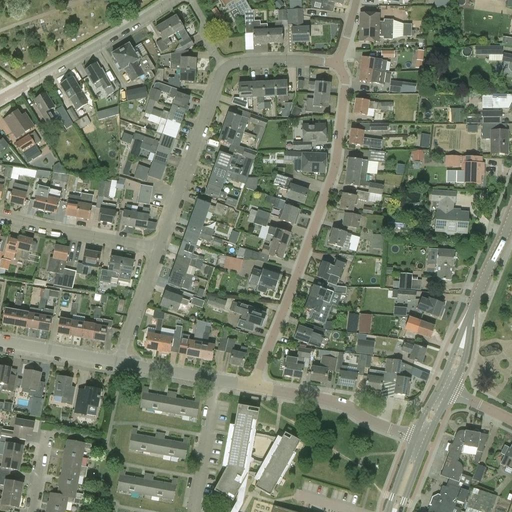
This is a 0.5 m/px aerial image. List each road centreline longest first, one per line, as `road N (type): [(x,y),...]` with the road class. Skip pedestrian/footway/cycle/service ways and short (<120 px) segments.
road 1 (residential): [(252,386),(331,163),(339,60)]
road 2 (residential): [(0,99),(174,0)]
road 3 (residential): [(157,248),(220,64)]
road 4 (tertiary): [(444,388),(511,209)]
road 5 (residential): [(421,441),(338,404),(252,386)]
road 6 (residential): [(157,248),(0,213)]
road 7 (residential): [(213,379),(192,511)]
road 8 (residential): [(118,363),(157,248)]
road 9 (residential): [(118,363),(0,341)]
